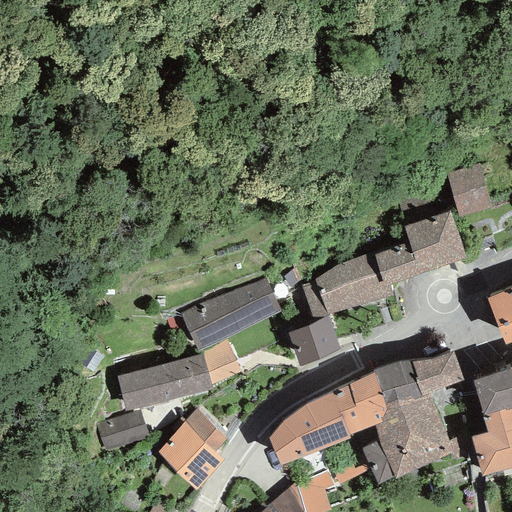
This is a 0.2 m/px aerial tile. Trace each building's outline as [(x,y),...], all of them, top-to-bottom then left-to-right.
[(491,208),(478,163),(445,173),(458,217),(491,208)] [(397,196),(403,227),(443,213),(433,185),(397,196)] [(374,255),(384,287),(390,285),(466,258),(449,211),(443,213),(403,227),(409,242),(374,255)] [(326,314),(392,295),(390,285),(384,287),(374,255),(373,252),(335,266),(314,281),(300,286),(312,319),(326,314)] [(265,278),(179,313),(198,350),(280,311),(265,278)] [(511,287),(487,299),(505,345),(511,342),(511,287)] [(328,316),(287,333),(299,366),(339,350),(328,316)] [(240,372),(227,340),(202,351),(203,355),(211,385),(240,372)] [(123,346),(123,361),(149,361),(149,345),(123,346)] [(463,380),(453,351),(430,360),(412,363),(417,377),(414,378),(421,397),(428,394),(463,380)] [(116,376),(125,410),(212,389),(211,385),(203,355),(116,376)] [(412,363),(411,359),(373,371),(348,384),(355,406),(339,414),(349,434),(374,425),(381,422),(380,418),(382,417),(385,409),(421,397),(414,378),(417,377),(412,363)] [(471,437),(482,477),(511,468),(511,367),(472,381),(487,433),(471,437)] [(268,439),(281,466),(350,437),(349,434),(339,414),(355,406),(348,384),(303,406),(282,421),(268,439)] [(450,452),(453,451),(449,441),(428,394),(421,397),(385,409),(382,417),(380,418),(381,422),(374,425),(379,440),(362,449),(378,485),(394,476),(395,479),(450,452)] [(196,491),(223,459),(214,452),(226,439),(196,409),(158,452),(196,491)] [(140,410),(96,423),(104,451),(148,437),(140,410)] [(468,455),(461,435),(449,441),(453,451),(450,452),(453,459),(468,455)] [(304,511),(324,511),(330,510),(323,488),(332,485),(324,470),(295,482),(304,511)] [(304,511),(295,482),(261,511),(304,511)]
